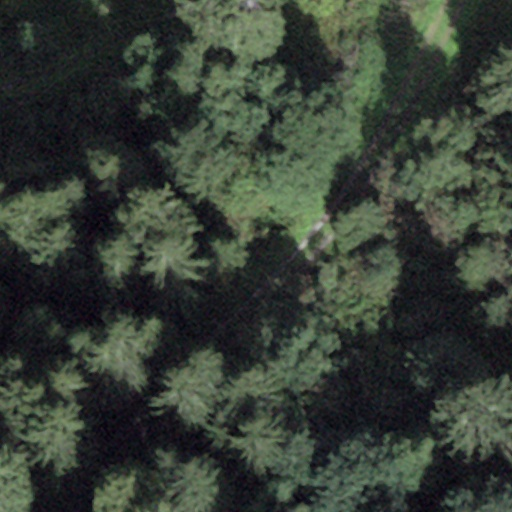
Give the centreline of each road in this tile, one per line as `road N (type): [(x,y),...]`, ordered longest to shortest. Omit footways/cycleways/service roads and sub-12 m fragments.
road 1 (track): [(453,0),(381,145),(71,511)]
road 2 (track): [(177,0),(0,68)]
